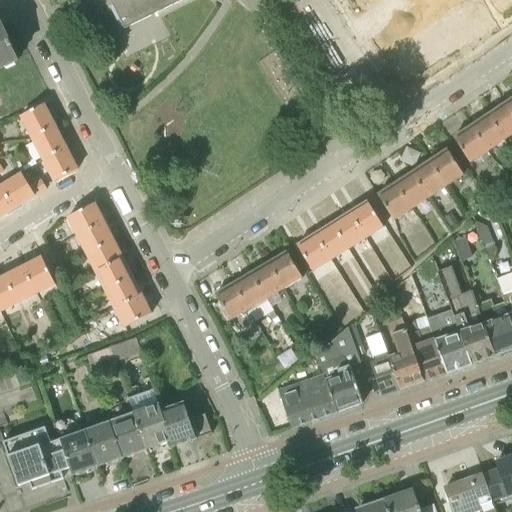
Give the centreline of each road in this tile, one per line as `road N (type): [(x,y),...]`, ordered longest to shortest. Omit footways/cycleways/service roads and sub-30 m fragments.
road 1 (residential): [(171,281),(407,125)]
road 2 (primary): [(511,393),(259,482)]
road 3 (residential): [(259,482),(171,281)]
road 4 (residential): [(114,172),(21,0)]
road 5 (residential): [(407,125),(332,0)]
road 6 (residential): [(0,241),(114,172)]
road 7 (residential): [(407,125),(511,56)]
road 8 (residential): [(171,281),(114,172)]
